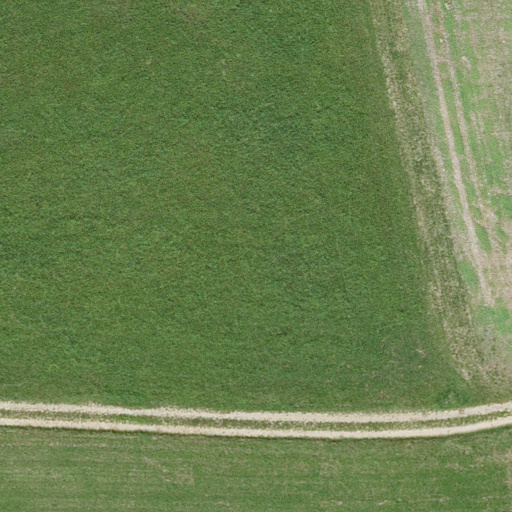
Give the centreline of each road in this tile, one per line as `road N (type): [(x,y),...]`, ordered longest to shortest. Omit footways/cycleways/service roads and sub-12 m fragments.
road 1 (track): [(511,415),(0,416)]
road 2 (track): [(486,421),(392,0)]
